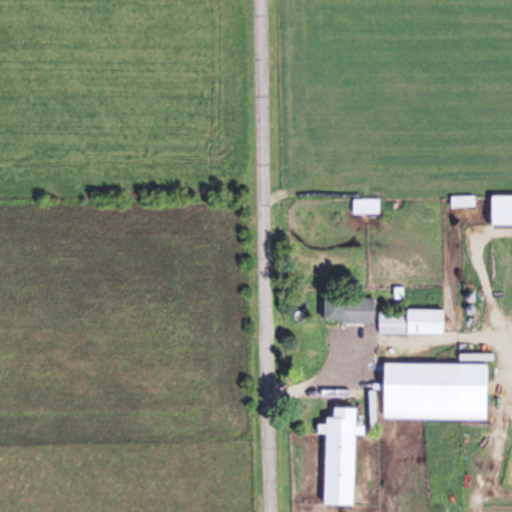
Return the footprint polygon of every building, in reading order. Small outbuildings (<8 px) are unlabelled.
[(454,199),(454,209),(477,209),(477,199),(454,199)] [(377,323),(377,298),(328,298),(328,323),(377,323)] [(411,315),(381,315),(381,334),(447,334),(447,310),(411,310),(411,315)] [(463,415),(463,364),(388,363),(387,414),(463,415)] [(327,504),(357,505),(359,434),(368,435),(368,425),(360,425),(360,407),(338,407),(337,418),(330,418),(330,424),(321,424),(321,434),(329,434),(327,504)]
